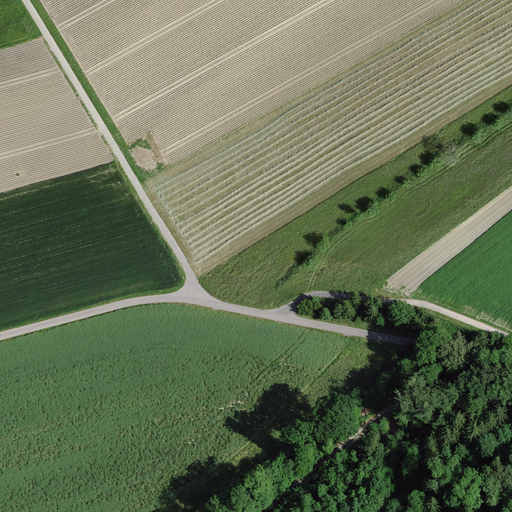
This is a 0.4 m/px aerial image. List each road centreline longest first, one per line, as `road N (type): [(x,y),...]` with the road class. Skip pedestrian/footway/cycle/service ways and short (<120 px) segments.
road 1 (unclassified): [(511,371),(179,298),(0,340)]
road 2 (track): [(23,0),(205,303)]
road 3 (track): [(276,315),(317,294),(420,305),(511,337)]
road 4 (track): [(269,511),(434,351)]
